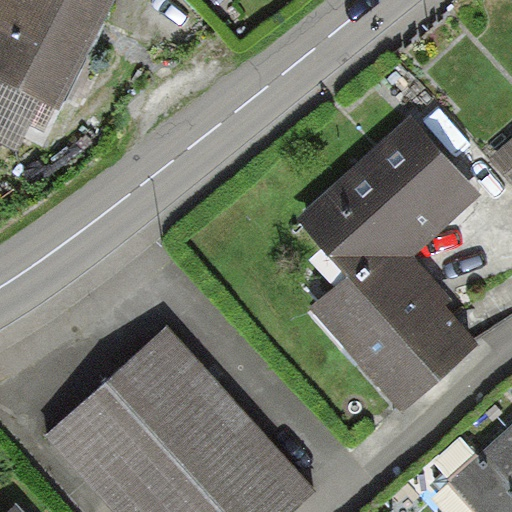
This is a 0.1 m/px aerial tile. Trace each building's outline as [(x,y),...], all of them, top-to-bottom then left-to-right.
[(0,0),(0,83),(60,114),(118,0),(0,0)] [(341,281),(309,309),(402,415),(479,348),(444,307),(449,302),(410,258),(482,196),(414,119),(293,225),(341,281)] [(511,140),(493,158),(511,179),(511,140)] [(169,326),(44,439),(110,511),(294,511),(318,491),(214,375),(169,326)] [(511,511),(511,423),(449,481),(476,511),(511,511)]
